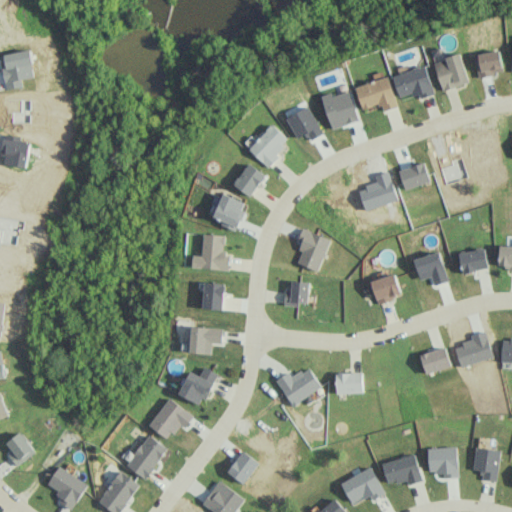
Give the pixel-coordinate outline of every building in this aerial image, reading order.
[(443,90),(470,82),(461,53),(434,61),(443,90)] [(435,93),(425,64),(393,75),(401,99),(419,93),(421,98),(435,93)] [(363,109),(381,103),(383,111),(398,106),(389,75),(356,86),(363,109)] [(292,140),(273,123),(250,148),(268,165),(292,140)] [(268,175),(251,162),(235,183),(252,196),(268,175)] [(214,219),(238,228),(249,202),(225,193),(214,219)] [(332,238),(304,227),(298,242),(304,244),(297,262),(319,271),(332,238)] [(194,267),(231,269),(231,252),(226,252),(226,234),(204,233),(203,253),(194,252),(194,267)] [(511,245),(500,245),(499,268),(511,268),(511,245)] [(463,271),(489,268),(486,248),(460,251),(463,271)] [(371,281),(379,304),(395,299),(393,295),(402,292),(396,273),(371,281)] [(309,305),(310,281),(293,280),(292,289),(286,289),(285,303),(309,305)] [(226,283),(206,281),(203,307),(223,309),(226,283)] [(427,374),(452,366),(446,346),(420,354),(427,374)] [(192,370),(180,393),(202,405),(219,373),(205,366),(200,375),(192,370)] [(277,380),(294,405),(323,386),(309,366),(293,376),(290,371),(277,380)] [(338,393),(364,392),(363,371),(337,373),(338,393)] [(0,392),(2,392),(4,397),(3,397),(10,414),(0,418),(0,392)] [(195,415),(172,397),(150,423),(168,438),(180,424),(185,427),(195,415)] [(7,442),(21,431),(36,451),(18,465),(9,454),(12,452),(8,447),(10,446),(7,442)] [(500,449),(475,447),(473,469),(482,470),(481,479),(497,481),(500,449)] [(423,480),(415,453),(382,462),(388,484),(407,479),(409,484),(423,480)] [(60,501),(73,509),(89,484),(61,465),(48,484),(64,495),(60,501)] [(114,511),(121,511),(141,484),(121,470),(99,501),(114,511)] [(235,511),(245,496),(218,480),(203,505),(215,511),(235,511)] [(318,511),(347,511),(335,497),(318,511)]
